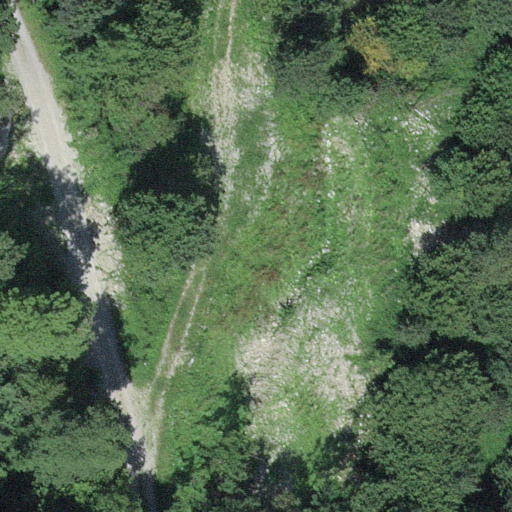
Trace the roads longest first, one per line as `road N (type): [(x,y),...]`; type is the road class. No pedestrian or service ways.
road 1 (track): [(0,4),(48,111),(134,435),(145,511)]
road 2 (track): [(229,0),(230,135),(175,346),(134,435)]
